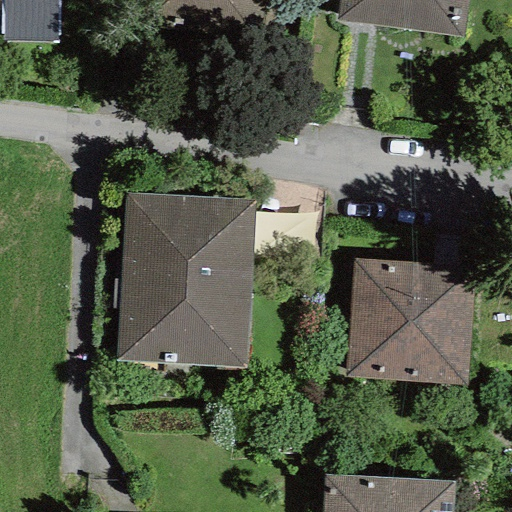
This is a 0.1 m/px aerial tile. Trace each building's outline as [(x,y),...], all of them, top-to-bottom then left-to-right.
[(56,0),(1,0),(1,34),(56,34),(56,0)] [(263,0),(139,0),(136,22),(259,37),(263,0)] [(337,0),(336,15),(459,31),(463,0),(337,0)] [(124,191),(116,358),(246,364),(254,197),(124,191)] [(473,265),(353,256),(344,374),(464,381),(473,265)] [(450,511),(452,478),(323,471),(320,511),(450,511)]
